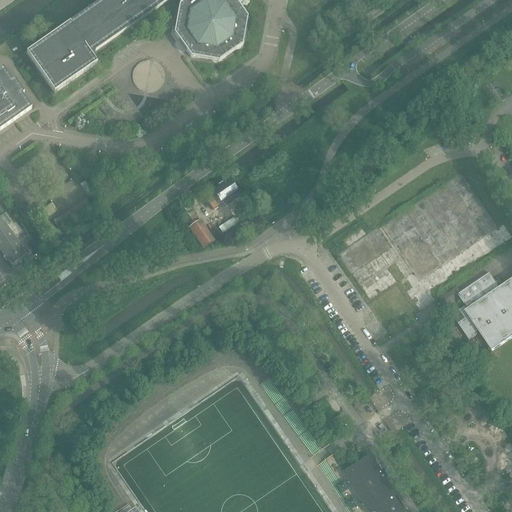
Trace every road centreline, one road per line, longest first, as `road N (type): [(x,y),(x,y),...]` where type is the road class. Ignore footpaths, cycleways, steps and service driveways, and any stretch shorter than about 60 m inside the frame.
road 1 (unclassified): [(79,264),(343,71)]
road 2 (unclassified): [(304,250),(479,511)]
road 3 (unclassified): [(511,191),(491,159),(466,151),(438,160),(304,250)]
road 4 (unclassified): [(295,246),(267,250),(87,370)]
road 5 (unclassified): [(3,511),(39,383)]
